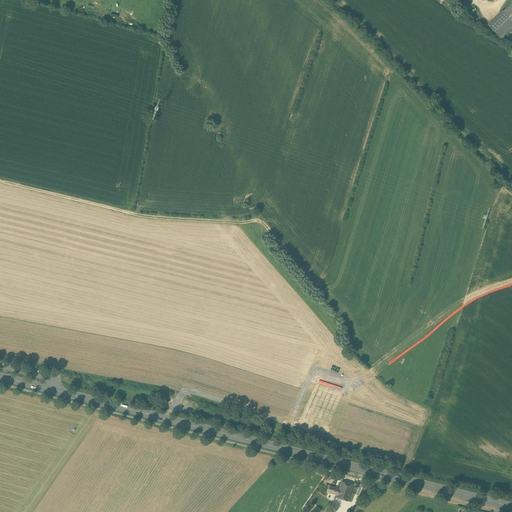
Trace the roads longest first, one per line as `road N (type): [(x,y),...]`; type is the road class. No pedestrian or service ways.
road 1 (primary): [(0,376),(511,506)]
road 2 (track): [(0,181),(141,215),(259,219)]
